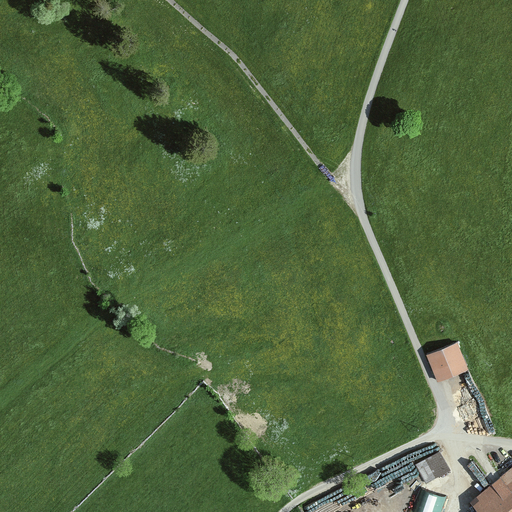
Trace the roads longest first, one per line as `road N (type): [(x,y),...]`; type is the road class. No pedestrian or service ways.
road 1 (unclassified): [(454,435),(366,226),(355,181),(361,125),(404,0)]
road 2 (track): [(357,197),(328,176),(233,54),(172,0)]
road 3 (unclassified): [(283,511),(419,441),(454,435)]
